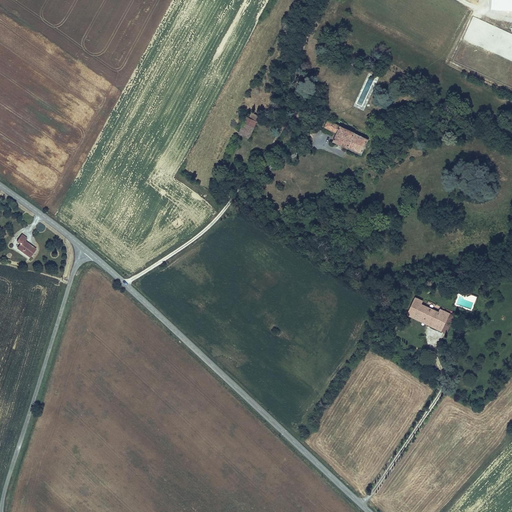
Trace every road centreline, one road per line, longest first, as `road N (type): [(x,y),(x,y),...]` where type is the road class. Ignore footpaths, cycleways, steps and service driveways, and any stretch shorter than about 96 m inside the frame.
road 1 (tertiary): [(368,511),(85,248)]
road 2 (unclassified): [(85,248),(1,511)]
